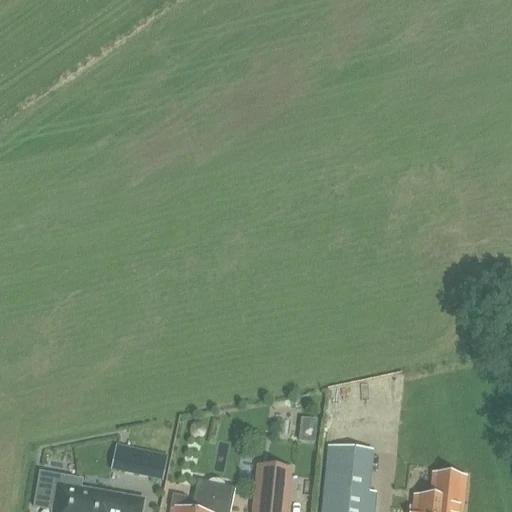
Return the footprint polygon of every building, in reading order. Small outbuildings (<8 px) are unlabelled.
[(315,420),(299,419),(298,430),(314,432),(315,420)] [(206,464),(211,445),(200,442),(195,461),(206,464)] [(151,478),(156,455),(117,446),(112,470),(151,478)] [(285,511),(289,471),(258,468),(253,511),(285,511)] [(140,511),(142,502),(113,497),(80,492),(82,482),(39,474),(33,509),(35,509),(36,505),(46,506),(45,511),(51,511),(140,511)] [(325,476),(321,511),(372,511),(375,496),(365,495),(366,480),(325,476)] [(460,511),(461,508),(464,479),(434,476),(432,500),(415,498),(413,511),(460,511)] [(190,511),(188,511),(187,511),(184,511),(187,499),(173,496),(171,509),(173,510),(172,511),(230,511),(235,489),(225,487),(225,486),(224,485),(223,484),(222,483),(220,482),(219,481),(217,481),(215,480),(213,480),(212,481),(210,481),(209,482),(208,483),(207,484),(196,482),(190,511)]
